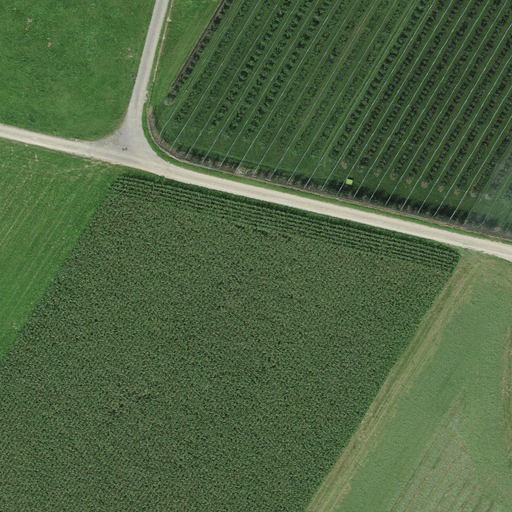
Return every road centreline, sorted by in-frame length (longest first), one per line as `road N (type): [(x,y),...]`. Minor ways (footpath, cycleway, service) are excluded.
road 1 (track): [(0,128),(511,253)]
road 2 (track): [(164,0),(123,157)]
